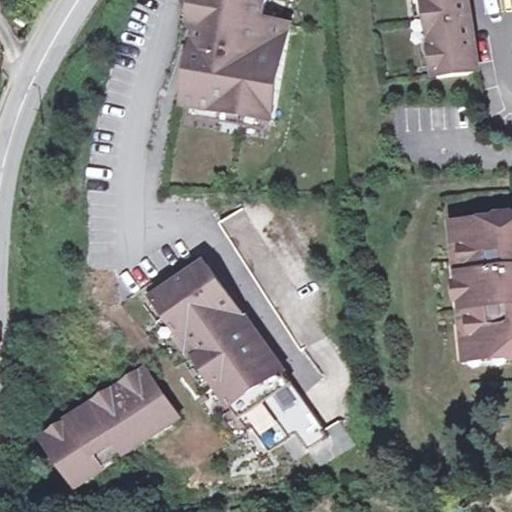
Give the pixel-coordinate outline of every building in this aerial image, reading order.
[(271,0),(204,0),(189,112),(278,125),(293,25),(269,22),(271,0)] [(427,0),(438,78),(481,72),(470,0),(427,0)] [(248,211),(224,226),(306,354),(329,339),(248,211)] [(511,230),(500,232),(500,228),(471,231),(459,246),(463,280),(466,280),(470,312),(466,312),(470,346),(485,358),(511,355),(511,230)] [(328,433),(212,266),(162,301),(190,341),(186,343),(195,356),(199,354),(256,434),(260,431),(276,454),(289,444),(302,462),(315,453),(325,468),(359,446),(341,424),(328,433)] [(150,375),(54,442),(89,491),(185,422),(150,375)]
